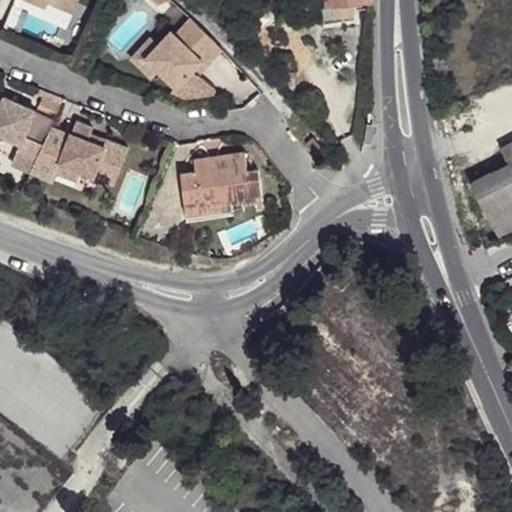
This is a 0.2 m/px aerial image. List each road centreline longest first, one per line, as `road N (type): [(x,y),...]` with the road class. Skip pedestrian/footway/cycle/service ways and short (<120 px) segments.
road 1 (residential): [(329,218),(259,121),(182,126),(0,54)]
road 2 (unclassified): [(329,218),(269,276),(207,299),(116,277),(0,231)]
road 3 (secondary): [(430,181),(406,0)]
road 4 (secondary): [(386,0),(397,181)]
road 5 (secondary): [(462,315),(511,434)]
